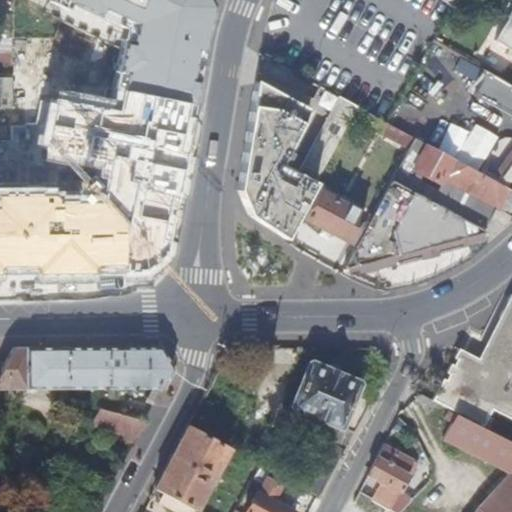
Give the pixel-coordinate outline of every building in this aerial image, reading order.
[(61,0),(128,27),(120,91),(193,106),(213,5),(211,0),(61,0)] [(401,0),(439,17),(447,0),(401,0)] [(0,65),(8,65),(11,41),(14,18),(4,17),(0,43),(0,65)] [(258,50),(254,78),(306,107),(326,117),(337,94),(258,50)] [(511,117),(511,85),(480,67),(477,74),(482,77),(472,95),(511,117)] [(234,202),(285,239),(356,105),(337,94),(326,117),(296,172),(284,165),(288,159),(285,157),(288,149),(286,147),(290,138),(296,141),(300,133),(295,130),(306,107),(254,78),(234,202)] [(0,274),(50,273),(138,271),(158,264),(167,252),(172,231),(196,107),(125,95),(123,111),(51,98),(42,145),(47,145),(44,159),(101,169),(99,177),(107,178),(105,193),(67,194),(66,186),(0,186),(0,274)] [(408,148),(414,136),(383,119),(379,117),(373,128),(408,148)] [(511,215),(511,190),(477,171),(414,136),(408,148),(344,266),(483,230),(429,200),(418,194),(419,172),(438,183),(442,177),(496,207),(511,215)] [(511,190),(511,159),(501,175),(481,164),(477,171),(511,190)] [(483,230),(496,207),(442,177),(438,183),(429,200),(483,230)] [(349,241),(363,213),(318,189),(304,217),(349,241)] [(459,351),(432,402),(456,414),(481,427),(489,412),(511,423),(511,298),(508,297),(497,321),(500,323),(479,361),(459,351)] [(116,346),(65,347),(65,390),(74,390),(74,399),(89,398),(89,390),(163,389),(173,369),(160,346),(116,346)] [(0,390),(65,390),(65,347),(42,347),(12,347),(0,369),(0,390)] [(317,434),(345,446),(370,402),(353,394),(358,384),(310,364),(292,407),(324,421),(317,434)] [(145,422),(99,409),(92,424),(132,446),(145,422)] [(511,442),(481,427),(456,414),(444,437),(511,472),(511,442)] [(227,447),(187,424),(153,488),(163,493),(183,503),(195,509),(227,447)] [(292,482),(319,496),(345,446),(317,434),(292,482)] [(417,463),(384,445),(368,475),(388,486),(405,494),(414,477),(412,475),(417,463)] [(511,511),(511,472),(482,505),(477,511),(511,511)] [(295,511),(274,500),(281,486),(266,478),(257,494),(255,493),(244,511),(295,511)] [(392,511),(397,511),(405,494),(388,486),(379,505),(392,511)] [(178,511),(183,503),(163,493),(158,501),(177,511),(178,511)]
